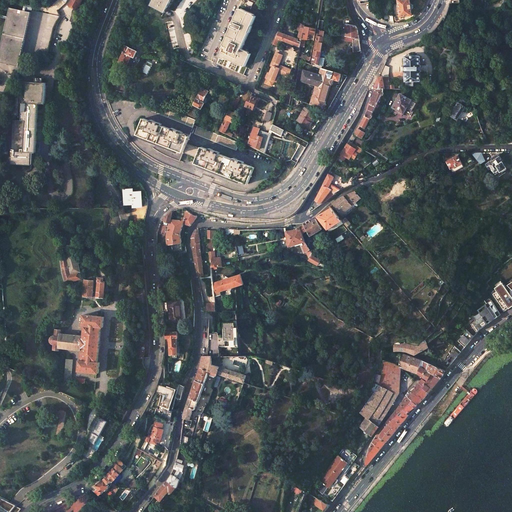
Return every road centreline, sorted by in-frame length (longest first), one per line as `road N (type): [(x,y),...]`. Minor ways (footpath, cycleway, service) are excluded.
road 1 (secondary): [(151,224),(155,351),(147,384),(97,467),(28,511)]
road 2 (primary): [(194,200),(253,211),(286,199),(368,75)]
road 3 (tertiary): [(511,321),(460,366),(352,497)]
road 4 (unclassified): [(196,357),(190,230),(204,222),(297,218)]
road 5 (primary): [(364,63),(286,188),(254,201),(202,186)]
road 6 (primary): [(194,182),(139,158),(105,112),(97,53),(117,0)]
road 7 (unclassified): [(297,218),(436,147),(511,146)]
road 8 (primary): [(107,0),(87,52),(90,105),(117,156),(139,174)]
road 9 (unclassified): [(196,357),(170,466),(134,511)]
road 10 (unclassified): [(368,75),(362,114),(297,218)]
road 11 (residential): [(417,380),(367,446),(344,490),(352,497)]
